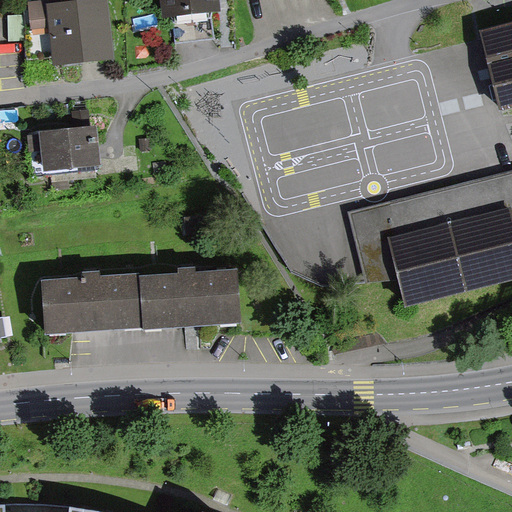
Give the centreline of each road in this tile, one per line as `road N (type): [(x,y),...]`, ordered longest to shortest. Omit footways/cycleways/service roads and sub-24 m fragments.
road 1 (residential): [(0,101),(157,80),(422,0)]
road 2 (secondary): [(0,405),(239,392),(395,395)]
road 3 (residential): [(395,395),(402,432),(421,447),(511,485)]
